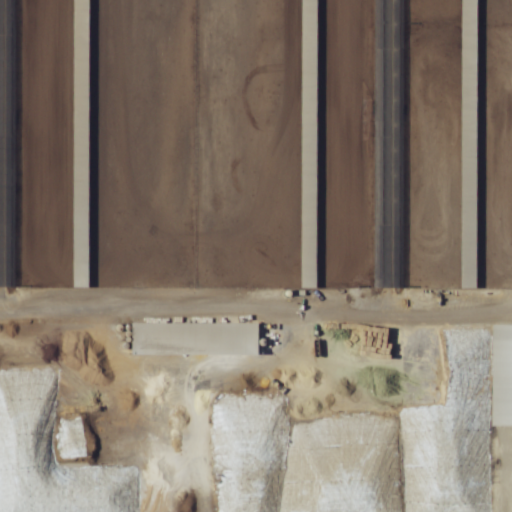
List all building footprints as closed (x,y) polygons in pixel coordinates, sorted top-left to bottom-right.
[(88,0),(72,0),(73,99),(88,99),(88,0)] [(315,0),(300,0),(300,290),(315,290),(315,0)] [(460,0),(460,290),(475,290),(475,0),(460,0)] [(87,172),(72,172),(72,289),(87,289),(87,172)] [(130,325),(130,356),(257,357),(257,325),(130,325)] [(492,428),(511,427),(511,326),(492,326),(492,428)] [(285,477),(306,477),(306,441),(285,441),(285,477)]
